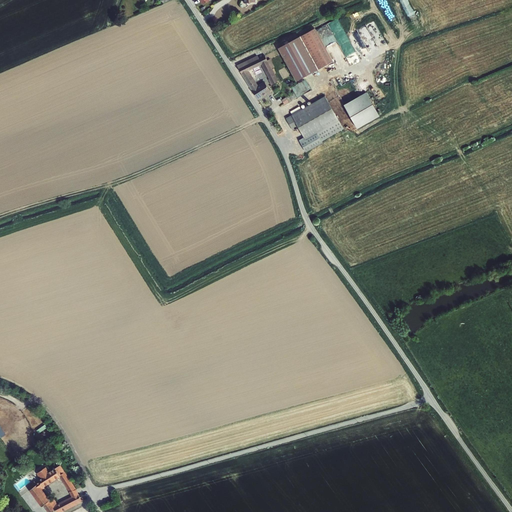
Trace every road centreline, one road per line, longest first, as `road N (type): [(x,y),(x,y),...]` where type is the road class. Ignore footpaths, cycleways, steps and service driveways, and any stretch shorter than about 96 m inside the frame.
road 1 (unclassified): [(187,0),(274,133),(313,231),(432,399)]
road 2 (unclassified): [(432,399),(97,491)]
road 3 (unclassified): [(432,399),(511,511)]
road 4 (track): [(395,345),(511,292)]
